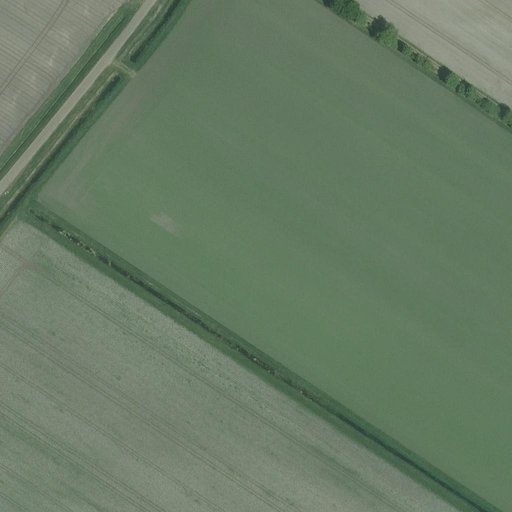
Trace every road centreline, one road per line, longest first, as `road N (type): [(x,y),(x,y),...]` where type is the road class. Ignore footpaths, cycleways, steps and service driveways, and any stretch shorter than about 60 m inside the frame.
road 1 (unclassified): [(0,189),(151,0)]
road 2 (track): [(335,0),(511,119)]
